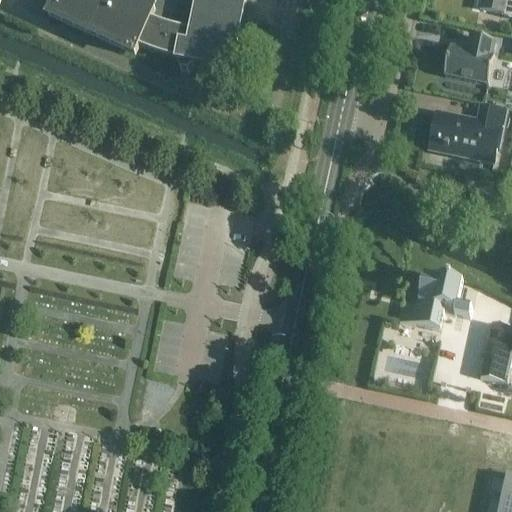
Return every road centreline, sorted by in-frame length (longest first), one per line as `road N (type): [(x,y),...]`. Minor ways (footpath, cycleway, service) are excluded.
road 1 (secondary): [(255,511),(338,119)]
road 2 (residential): [(380,128),(401,35),(359,26)]
